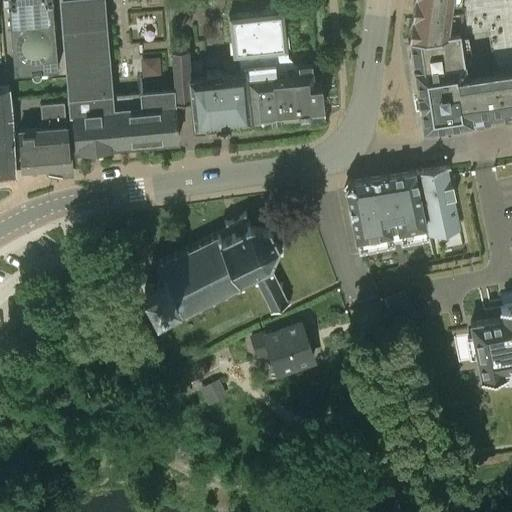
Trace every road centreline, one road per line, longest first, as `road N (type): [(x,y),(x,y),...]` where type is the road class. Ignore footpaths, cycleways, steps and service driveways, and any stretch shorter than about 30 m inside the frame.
road 1 (secondary): [(0,227),(84,193),(341,157)]
road 2 (residential): [(341,157),(511,135)]
road 3 (secondary): [(341,157),(366,109),(380,0)]
